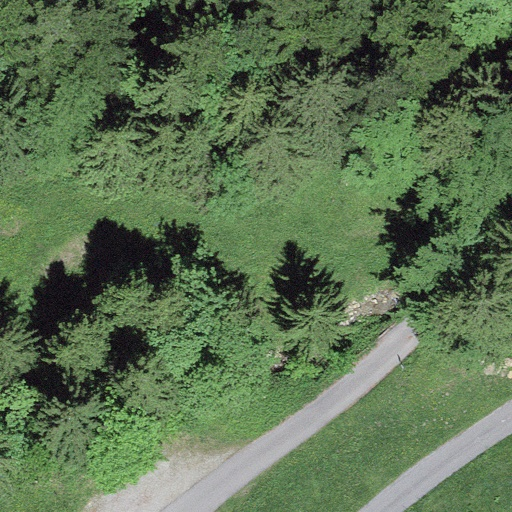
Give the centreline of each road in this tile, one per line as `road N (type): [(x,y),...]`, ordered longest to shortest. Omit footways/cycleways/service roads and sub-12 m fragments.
road 1 (track): [(511,238),(402,350),(190,511)]
road 2 (residential): [(389,511),(511,418)]
